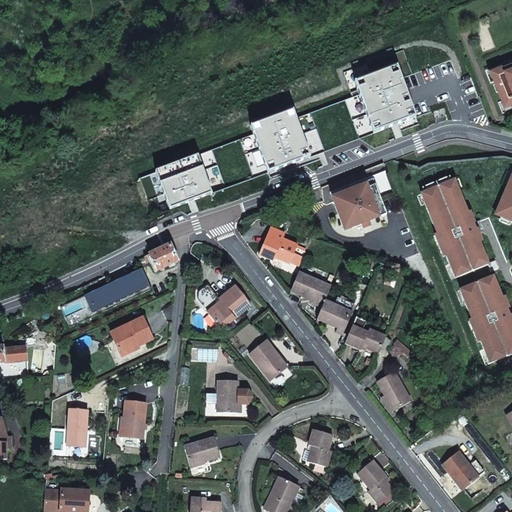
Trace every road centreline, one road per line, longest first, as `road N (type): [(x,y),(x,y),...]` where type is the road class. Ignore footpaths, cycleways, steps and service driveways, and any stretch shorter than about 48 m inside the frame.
road 1 (unclassified): [(511,142),(455,130),(213,217)]
road 2 (residential): [(189,226),(161,472)]
road 3 (residential): [(353,395),(213,217)]
road 4 (unclassified): [(189,226),(0,307)]
road 5 (residential): [(247,511),(243,478),(255,438),(312,406),(353,395)]
road 6 (residential): [(445,511),(353,395)]
